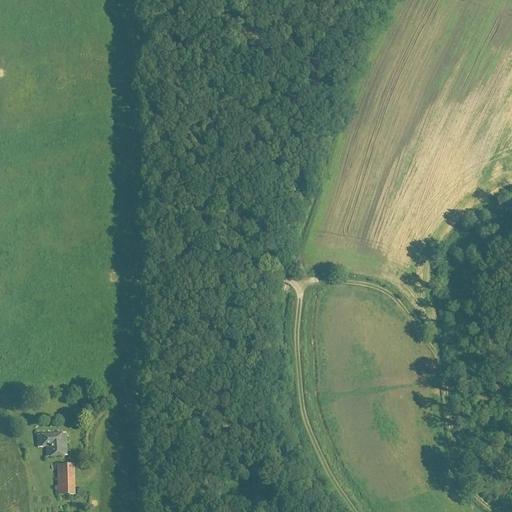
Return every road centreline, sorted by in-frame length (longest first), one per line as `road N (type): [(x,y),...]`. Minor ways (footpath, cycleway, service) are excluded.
road 1 (track): [(502,511),(467,484),(433,349),(390,292),(274,277)]
road 2 (track): [(145,511),(143,286),(274,277)]
road 3 (track): [(352,511),(302,411),(300,278)]
